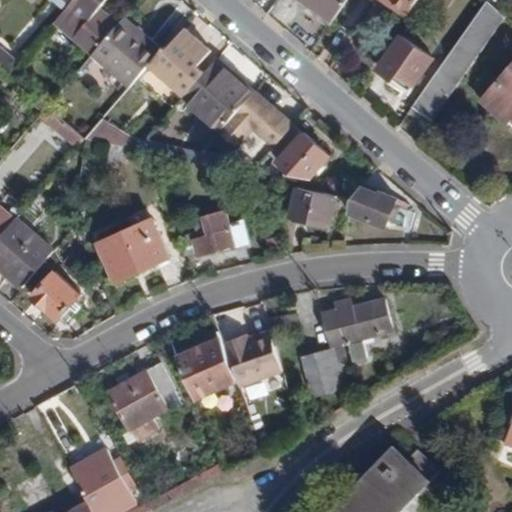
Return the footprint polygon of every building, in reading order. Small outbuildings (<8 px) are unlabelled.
[(100,8),(106,0),(75,0),(72,4),(57,21),(94,53),(119,24),(100,8)] [(301,0),(332,21),(347,0),(301,0)] [(388,0),(408,15),(418,0),(388,0)] [(414,105),(433,119),(506,15),(489,0),(414,105)] [(93,54),(130,86),(149,63),(163,47),(126,16),(119,24),(94,53),(93,54)] [(169,49),(165,45),(163,47),(149,63),(185,94),(204,71),(197,65),(211,48),(187,28),(169,49)] [(382,67),(413,89),(435,58),(404,36),(382,67)] [(0,64),(11,74),(20,64),(0,46),(0,64)] [(183,96),(222,130),(255,92),(215,58),(204,71),(185,94),(183,96)] [(511,68),(503,78),(492,91),(489,94),(497,100),(492,106),(504,116),(509,111),(511,114),(511,68)] [(484,84),(492,91),(503,78),(495,72),(484,84)] [(41,97),(49,104),(56,97),(47,90),(41,97)] [(225,132),(239,145),(264,118),(274,126),(270,131),(281,141),(296,125),(260,93),(225,132)] [(77,148),(86,138),(48,106),(40,116),(77,148)] [(72,121),(87,133),(96,120),(82,109),(72,121)] [(311,178),(331,155),(296,125),(281,141),(270,153),(288,169),(285,173),(295,181),(300,176),(311,178)] [(194,162),(216,166),(217,158),(201,154),(194,162)] [(310,218),(332,222),(339,194),(301,185),(294,214),(298,214),(297,217),(310,220),(310,218)] [(352,210),(387,225),(399,198),(381,190),(380,192),(364,185),(353,197),(352,210)] [(0,239),(16,220),(0,205),(0,239)] [(196,258),(250,241),(243,218),(229,223),(225,209),(203,216),(205,222),(195,225),(197,232),(184,236),(194,268),(199,266),(196,258)] [(0,266),(24,287),(56,248),(19,217),(16,220),(0,239),(0,266)] [(118,281),(172,256),(155,218),(101,243),(118,281)] [(36,296),(63,319),(85,294),(59,271),(36,296)] [(352,402),(341,363),(336,347),(344,345),(351,344),(356,362),(369,358),(364,340),(394,332),(385,297),(354,304),(352,298),(338,301),(340,308),(323,312),(332,349),(326,350),(338,390),(340,389),(344,406),(352,402)] [(256,336),(258,341),(272,336),(271,331),(256,336)] [(223,341),(225,346),(249,338),(247,333),(223,341)] [(241,387),(283,373),(274,342),(272,336),(258,341),(256,336),(249,338),(225,346),(231,361),(238,380),(241,387)] [(196,398),(238,380),(231,361),(225,346),(223,341),(222,338),(178,356),(196,398)] [(341,363),(349,361),(344,345),(336,347),(341,363)] [(314,397),(338,390),(326,350),(301,357),(314,397)] [(161,427),(155,418),(172,409),(173,411),(185,404),(161,361),(132,378),(120,384),(109,390),(132,431),(125,434),(131,445),(161,427)] [(120,384),(132,378),(127,371),(116,377),(120,384)] [(59,441),(72,434),(58,410),(46,417),(59,441)] [(89,498),(96,511),(120,511),(138,502),(107,447),(71,467),(89,498)] [(340,511),(403,511),(434,481),(401,450),(340,511)] [(150,502),(155,511),(186,494),(228,471),(223,461),(150,502)] [(96,511),(89,498),(65,511),(96,511)] [(153,511),(155,511),(150,502),(132,511),(153,511)]
